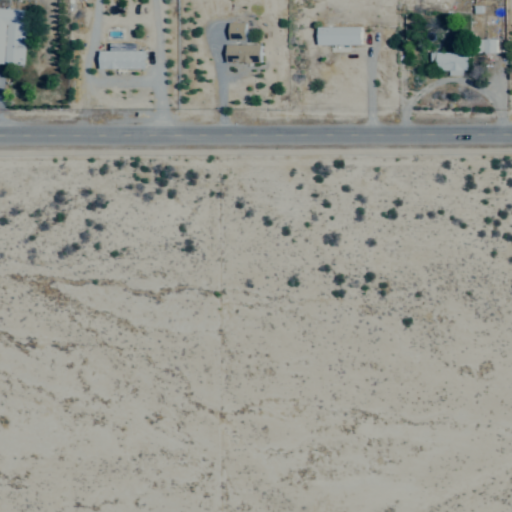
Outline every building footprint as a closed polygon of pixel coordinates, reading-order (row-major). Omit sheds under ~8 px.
[(25,8),(0,7),(0,62),(23,63),(25,8)] [(246,22),(229,22),(230,38),(246,38),(246,22)] [(362,43),(362,26),(318,26),(318,44),(362,43)] [(496,52),(496,37),(481,38),(481,52),(496,52)] [(147,67),(147,49),(123,50),(123,42),(111,43),(112,50),(101,50),(101,68),(147,67)] [(261,44),(227,44),(227,61),(261,62),(261,44)] [(450,73),(470,73),(469,51),(430,52),(430,60),(437,60),(438,69),(449,69),(450,73)]
